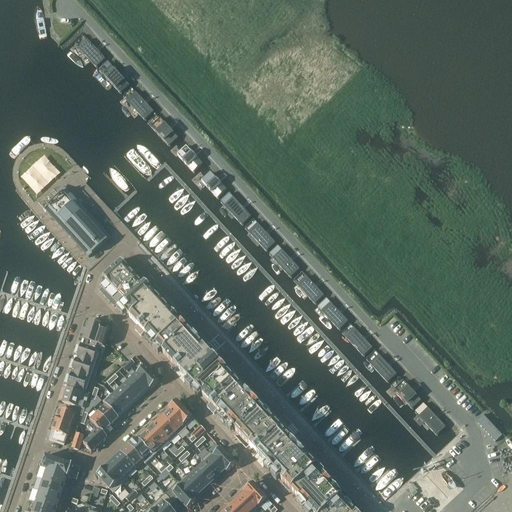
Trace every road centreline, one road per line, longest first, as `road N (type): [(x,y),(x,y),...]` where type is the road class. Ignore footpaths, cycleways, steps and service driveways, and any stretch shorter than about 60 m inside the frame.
road 1 (residential): [(82,14),(474,431),(487,477),(449,511)]
road 2 (residential): [(175,383),(91,463),(37,445)]
road 3 (residential): [(85,296),(37,445)]
road 4 (residential): [(175,383),(85,296)]
